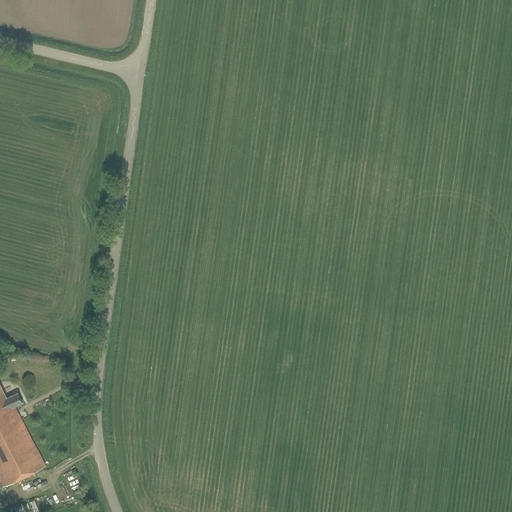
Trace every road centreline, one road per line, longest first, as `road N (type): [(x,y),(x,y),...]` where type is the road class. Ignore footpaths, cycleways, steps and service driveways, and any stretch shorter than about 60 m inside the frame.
road 1 (unclassified): [(118,511),(100,448),(98,378),(140,74)]
road 2 (unclassified): [(140,74),(0,41)]
